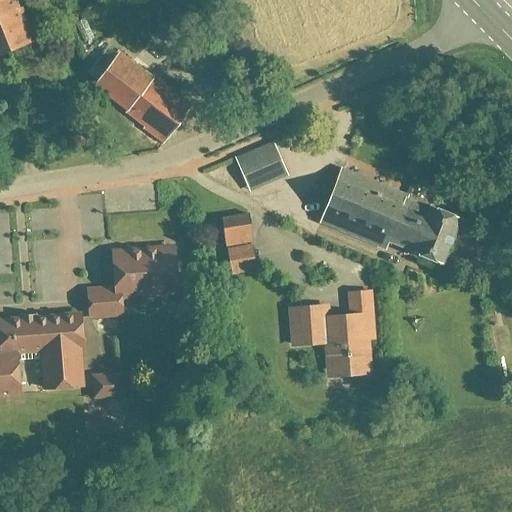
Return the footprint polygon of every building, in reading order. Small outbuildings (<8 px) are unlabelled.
[(0,0),(0,55),(33,45),(18,0),(0,0)] [(131,56),(97,99),(160,148),(194,105),(131,56)] [(240,160),(253,194),(294,177),(280,144),(240,160)] [(464,222),(342,171),(319,226),(388,255),(393,243),(446,266),(464,222)] [(222,212),(224,243),(257,240),(255,210),(222,212)] [(113,248),(116,296),(186,291),(183,243),(113,248)] [(229,248),(231,276),(263,274),(260,245),(229,248)] [(351,296),(352,318),(377,317),(376,295),(351,296)] [(95,302),(96,324),(129,323),(129,301),(95,302)] [(285,309),(288,354),(330,352),(331,386),(381,384),(377,317),(352,318),(336,319),(335,307),(285,309)] [(0,353),(45,351),(47,391),(87,390),(86,350),(92,349),(91,314),(0,318),(0,353)] [(0,359),(0,402),(28,401),(25,358),(0,359)] [(96,374),(96,400),(128,400),(128,374),(96,374)]
